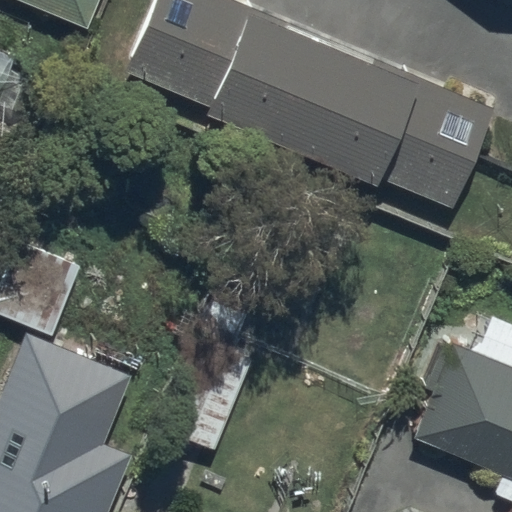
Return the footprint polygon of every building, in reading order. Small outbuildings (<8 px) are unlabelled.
[(47,0),(82,14),(88,0),(47,0)] [(144,0),(120,58),(446,195),(488,95),(262,0),(144,0)] [(0,511),(97,511),(127,440),(99,429),(125,364),(19,321),(0,367),(0,511)] [(163,419),(210,438),(247,348),(200,328),(163,419)] [(511,492),(503,511),(511,511),(511,356),(449,331),(409,426),(511,467),(511,492)] [(194,511),(172,503),(168,511),(194,511)]
